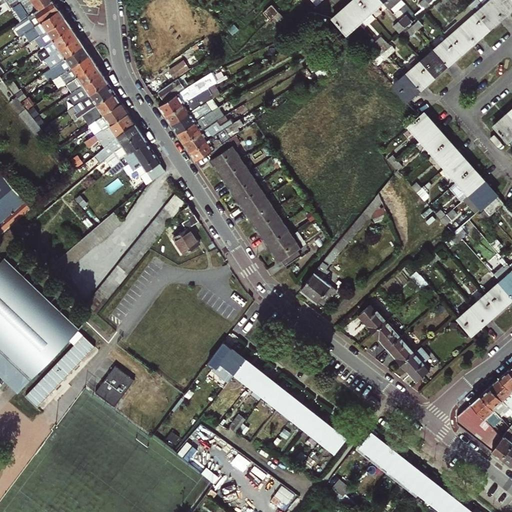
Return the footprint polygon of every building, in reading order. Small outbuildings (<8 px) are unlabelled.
[(0,14),(15,5),(24,18),(51,0),(6,0),(0,4),(0,14)] [(20,35),(36,25),(59,9),(53,0),(51,0),(24,18),(13,25),(20,35)] [(357,22),(369,11),(358,0),(351,0),(344,7),(357,22)] [(358,0),(369,11),(381,1),(379,0),(358,0)] [(398,0),(379,0),(381,1),(388,9),(398,0)] [(435,6),(439,11),(445,5),(441,0),(435,6)] [(476,12),(489,26),(503,14),(490,0),(473,0),(469,4),(476,12)] [(511,0),(490,0),(503,14),(511,5),(511,0)] [(274,15),(278,11),(273,6),(268,9),(271,13),(274,15)] [(332,17),(345,32),(357,22),(344,7),(332,17)] [(36,25),(42,34),(65,18),(59,9),(36,25)] [(279,21),(283,17),(278,11),(274,15),(279,21)] [(475,39),(489,26),(476,12),(462,24),(475,39)] [(399,21),(403,26),(410,20),(405,15),(399,21)] [(42,34),(48,43),(71,27),(65,18),(42,34)] [(418,30),(423,25),(419,20),(413,25),(418,30)] [(394,25),(398,30),(403,26),(399,21),(394,25)] [(448,37),(461,51),(475,39),(462,24),(448,37)] [(408,30),(413,35),(418,30),(413,25),(408,30)] [(45,45),(51,54),(77,36),(71,27),(48,43),(45,45)] [(47,57),(54,66),(83,45),(77,36),(51,54),(47,57)] [(379,47),(386,42),(381,37),(375,42),(379,47)] [(447,63),(461,51),(448,37),(435,49),(447,63)] [(32,52),(43,44),(40,40),(29,47),(32,52)] [(374,52),(379,47),(375,42),(370,47),(374,52)] [(61,75),(62,74),(89,55),(83,45),(54,66),(61,75)] [(390,55),(396,50),(391,45),(386,50),(390,55)] [(421,61),(434,75),(447,63),(435,49),(421,61)] [(380,55),(385,60),(390,55),(386,50),(380,55)] [(62,74),(68,82),(95,63),(89,55),(62,74)] [(176,77),(192,67),(186,58),(170,68),(176,77)] [(420,88),(434,75),(421,61),(407,73),(420,88)] [(68,96),(74,92),(101,73),(95,63),(68,82),(61,87),(68,96)] [(159,105),(165,115),(194,96),(204,90),(205,90),(215,85),(217,84),(210,72),(185,88),(178,92),(165,101),(159,105)] [(0,88),(41,143),(48,138),(3,79),(4,79),(1,75),(0,73),(0,88)] [(79,99),(81,101),(108,82),(101,73),(74,92),(76,93),(64,101),(68,106),(79,99)] [(405,100),(420,88),(407,73),(393,86),(405,100)] [(165,101),(178,92),(185,88),(179,80),(184,77),(182,75),(158,91),(165,101)] [(21,89),(22,88),(15,79),(8,84),(15,93),(21,89)] [(78,119),(82,116),(114,92),(108,82),(81,101),(74,106),(78,112),(74,115),(78,119)] [(165,115),(171,123),(200,104),(214,97),(220,93),(215,85),(205,90),(204,90),(194,96),(165,115)] [(22,102),(27,98),(21,89),(15,93),(22,102)] [(90,119),(93,123),(121,103),(114,92),(82,116),(86,122),(90,119)] [(171,123),(177,132),(203,115),(219,106),(214,97),(200,104),(171,123)] [(28,110),(34,106),(28,98),(27,98),(22,102),(28,110)] [(104,131),(104,130),(128,112),(121,103),(93,123),(90,125),(98,136),(104,131)] [(177,132),(183,142),(212,123),(225,115),(219,106),(203,115),(177,132)] [(111,141),(117,135),(135,123),(128,112),(104,130),(104,131),(111,141)] [(409,124),(421,138),(436,125),(424,112),(419,116),(409,124)] [(511,144),(511,116),(508,112),(494,125),(511,145),(511,144)] [(183,142),(189,150),(230,124),(225,115),(212,123),(183,142)] [(195,160),(209,151),(224,141),(228,138),(226,134),(242,123),(239,118),(230,124),(189,150),(195,160)] [(116,149),(122,144),(140,132),(135,123),(117,135),(111,141),(94,154),(98,158),(103,152),(104,153),(109,149),(113,146),(116,149)] [(433,152),(448,139),(436,125),(421,138),(433,152)] [(120,159),(129,151),(146,140),(140,132),(122,144),(116,149),(114,151),(120,159)] [(433,152),(445,165),(460,153),(448,139),(433,152)] [(147,183),(166,170),(146,140),(129,151),(120,159),(108,170),(111,174),(129,158),(136,167),(130,171),(138,182),(143,178),(147,183)] [(220,172),(242,158),(232,144),(228,146),(224,141),(209,151),(213,157),(211,158),(220,172)] [(55,159),(61,154),(51,142),(44,147),(55,159)] [(74,158),(78,162),(88,155),(85,150),(74,158)] [(457,179),(472,166),(460,153),(445,165),(457,179)] [(392,163),(398,159),(393,154),(388,158),(392,163)] [(218,174),(220,172),(211,158),(209,159),(218,174)] [(222,179),(227,186),(250,170),(242,158),(220,172),(224,177),(222,179)] [(398,170),(403,165),(398,159),(392,163),(398,170)] [(469,193),(484,180),(472,166),(457,179),(469,193)] [(237,197),(259,183),(250,170),(227,186),(232,193),(234,192),(237,197)] [(0,234),(0,235),(12,224),(31,206),(1,173),(0,172),(0,234)] [(481,207),(496,194),(484,180),(469,193),(481,207)] [(411,185),(416,191),(421,186),(417,181),(411,185)] [(240,204),(244,211),(267,195),(259,183),(237,197),(241,203),(240,204)] [(421,196),(426,192),(421,186),(416,191),(421,196)] [(337,289),(322,277),(329,269),(325,266),(327,264),(339,250),(341,251),(371,214),(376,226),(389,220),(378,192),(301,288),(323,306),(337,289)] [(184,202),(174,193),(86,305),(97,313),(169,223),(168,222),(184,202)] [(475,212),(481,207),(469,193),(463,198),(475,212)] [(488,214),(488,215),(503,202),(496,194),(481,207),(483,209),(488,214)] [(251,217),(254,222),(276,208),(267,195),(244,211),(249,218),(251,217)] [(187,219),(194,214),(189,205),(181,210),(187,219)] [(18,231),(26,225),(38,215),(31,206),(12,224),(18,231)] [(256,228),(261,235),(284,220),(276,208),(254,222),(257,227),(256,228)] [(435,213),(440,218),(445,214),(441,208),(435,213)] [(483,218),(488,214),(483,209),(479,213),(483,218)] [(440,218),(445,224),(455,216),(450,210),(445,214),(440,218)] [(123,222),(114,212),(51,267),(61,277),(92,249),(93,250),(99,244),(123,222)] [(183,255),(202,242),(192,226),(199,221),(194,214),(187,219),(181,223),(185,230),(172,238),(183,255)] [(268,242),(271,247),(293,232),(284,220),(261,235),(266,243),(268,242)] [(27,241),(34,234),(26,225),(18,231),(27,241)] [(456,233),(460,238),(467,232),(463,227),(456,233)] [(298,249),(302,247),(293,232),(271,247),(281,261),(283,260),(287,266),(302,255),(298,249)] [(456,242),(460,238),(456,233),(451,237),(456,242)] [(280,263),(281,261),(271,247),(270,248),(280,263)] [(430,258),(433,262),(440,256),(436,252),(430,258)] [(424,262),(428,266),(433,262),(430,258),(424,262)] [(36,373),(73,334),(70,331),(75,327),(6,262),(2,267),(0,264),(0,372),(12,384),(29,366),(36,373)] [(499,282),(511,297),(511,296),(511,270),(499,282)] [(421,288),(427,283),(423,277),(417,283),(421,288)] [(498,309),(511,297),(499,282),(485,294),(498,309)] [(485,320),(498,309),(485,294),(472,306),(485,320)] [(373,331),(386,319),(371,302),(357,314),(373,331)] [(471,333),(485,320),(472,306),(458,318),(471,333)] [(387,347),(401,335),(386,319),(373,331),(387,347)] [(39,406),(97,344),(85,333),(28,394),(39,406)] [(387,347),(400,363),(414,351),(401,335),(387,347)] [(416,380),(429,368),(423,360),(429,355),(421,345),(414,351),(400,363),(416,380)] [(221,360),(236,372),(245,360),(231,348),(221,360)] [(250,383),(259,371),(245,360),(236,372),(250,383)] [(12,384),(19,390),(36,373),(29,366),(12,384)] [(96,392),(116,407),(135,381),(116,366),(96,392)] [(511,371),(509,369),(500,377),(511,391),(511,371)] [(250,383),(264,394),(274,382),(259,371),(250,383)] [(511,409),(511,391),(500,377),(490,386),(511,409)] [(264,394),(278,405),(288,393),(274,382),(264,394)] [(259,401),(264,394),(250,383),(245,389),(259,401)] [(506,413),(511,409),(490,386),(481,394),(500,415),(504,412),(506,413)] [(128,400),(139,408),(147,398),(136,390),(128,400)] [(278,405),(292,417),(302,404),(288,393),(278,405)] [(501,417),(500,415),(481,394),(472,402),(492,425),(501,417)] [(205,411),(217,421),(226,410),(214,400),(205,411)] [(501,435),(492,425),(472,402),(457,415),(457,422),(491,449),(501,435)] [(292,417),(307,428),(316,415),(302,404),(292,417)] [(229,426),(235,431),(245,419),(238,414),(229,426)] [(307,428),(321,439),(331,427),(316,415),(307,428)] [(491,449),(501,457),(511,442),(511,438),(510,437),(511,433),(511,420),(509,425),(501,435),(491,449)] [(335,450),(345,438),(331,427),(321,439),(335,450)] [(257,439),(267,447),(274,437),(264,430),(257,439)] [(362,445),(376,456),(386,444),(372,433),(362,445)] [(511,442),(501,457),(511,464),(511,462),(511,442)] [(376,456),(390,467),(400,455),(386,444),(376,456)] [(390,467),(404,479),(414,466),(400,455),(390,467)] [(418,490),(428,477),(414,466),(404,479),(418,490)] [(418,490),(433,501),(443,489),(428,477),(418,490)] [(332,487),(343,495),(349,487),(338,479),(332,487)] [(433,501),(446,511),(456,499),(443,489),(433,501)] [(446,511),(468,511),(470,510),(456,499),(446,511)]
